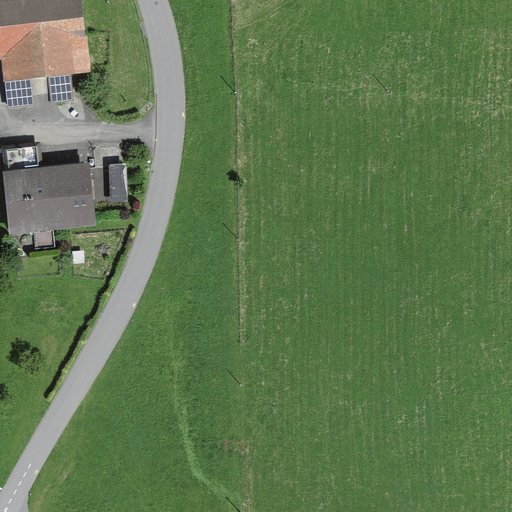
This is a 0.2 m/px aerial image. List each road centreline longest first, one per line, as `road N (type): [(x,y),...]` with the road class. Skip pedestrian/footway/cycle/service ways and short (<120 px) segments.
road 1 (residential): [(151,0),(169,85),(159,204),(124,296),(2,511)]
road 2 (track): [(170,129),(25,134),(0,114)]
